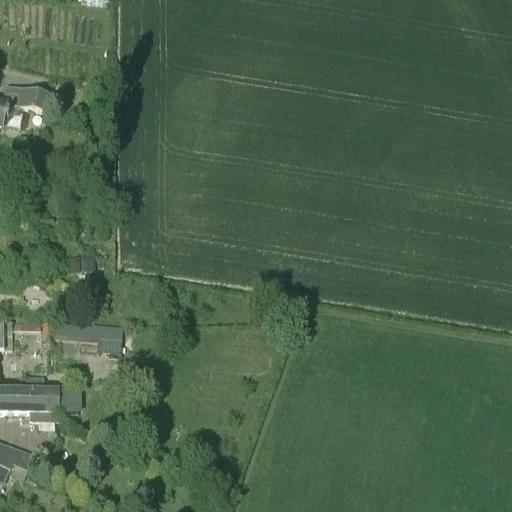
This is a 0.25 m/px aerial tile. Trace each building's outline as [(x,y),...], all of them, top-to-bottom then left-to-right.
[(0,130),(3,131),(6,111),(52,118),(54,99),(7,91),(5,105),(0,104),(0,130)] [(0,354),(11,354),(10,326),(0,326),(0,354)] [(54,341),(121,345),(122,331),(55,327),(54,341)] [(52,328),(42,328),(42,346),(52,346),(52,328)] [(25,382),(25,394),(25,396),(43,395),(43,394),(43,382),(25,382)] [(0,418),(57,417),(56,395),(58,395),(58,393),(43,394),(43,395),(25,396),(25,394),(0,394),(0,418)] [(57,417),(81,416),(80,395),(58,396),(58,395),(56,395),(57,417)] [(0,448),(0,472),(9,477),(12,470),(27,476),(35,460),(0,448)] [(0,483),(4,486),(9,477),(0,472),(0,483)]
